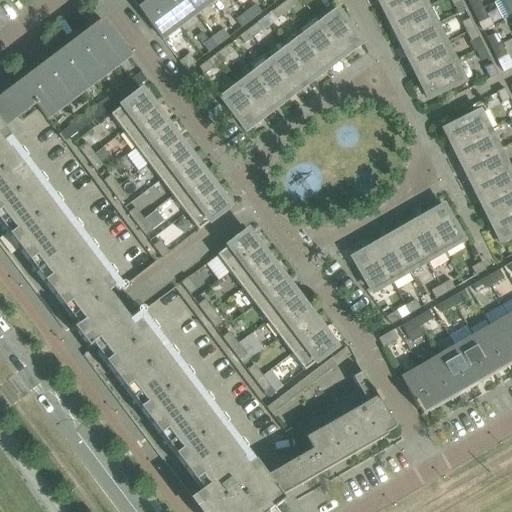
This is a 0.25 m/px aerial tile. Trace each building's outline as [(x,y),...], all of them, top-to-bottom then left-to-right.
[(178,28),(157,0),(151,0),(139,9),(144,16),(162,40),(162,39),(162,40),(178,28)] [(195,15),(183,0),(157,0),(178,28),(195,15)] [(212,3),(209,0),(183,0),(195,15),(212,3)] [(295,7),(289,0),(288,0),(280,6),(286,13),(295,7)] [(426,7),(421,0),(394,0),(381,7),(391,25),(426,7)] [(483,8),(478,0),(471,0),(467,2),(473,13),(483,8)] [(511,17),(511,16),(511,0),(501,0),(494,4),(503,20),(511,15),(511,17)] [(261,13),(255,5),(245,13),(251,21),(261,13)] [(286,13),(280,6),(271,13),(277,20),(286,13)] [(435,26),(426,7),(391,25),(400,44),(435,26)] [(488,19),(483,8),(473,13),(478,24),(488,19)] [(361,43),(337,12),(321,24),(344,56),(361,43)] [(251,21),(245,13),(235,21),(241,29),(251,21)] [(474,29),(469,19),(461,23),(466,33),(474,29)] [(129,56),(108,28),(103,22),(87,34),(113,69),(129,57),(129,56)] [(262,31),(257,24),(248,31),(253,38),(262,31)] [(344,56),(321,24),(304,37),(328,68),(344,56)] [(444,44),(435,26),(400,44),(409,62),(444,44)] [(479,39),(474,29),(466,33),(471,43),(479,39)] [(229,38),(222,30),(212,38),(218,46),(229,38)] [(253,38),(248,31),(239,37),(244,45),(253,38)] [(113,69),(87,34),(70,46),(97,82),(113,69)] [(501,45),(495,34),(485,39),(491,50),(501,45)] [(328,68),(304,37),(288,49),(311,81),(328,68)] [(218,46),(212,38),(202,45),(208,53),(218,46)] [(454,63),(444,44),(409,62),(419,81),(454,63)] [(506,56),(501,45),(491,50),(496,61),(506,56)] [(97,82),(70,46),(54,59),(80,94),(97,82)] [(221,63),(230,55),(225,48),(215,55),(221,63)] [(311,81),(288,49),(271,62),(295,93),(311,81)] [(195,63),(189,55),(179,62),(185,71),(195,63)] [(80,94),(54,59),(37,71),(64,107),(80,94)] [(463,81),(461,78),(468,75),(460,60),(454,63),(419,81),(428,99),(463,81)] [(213,68),(208,61),(198,68),(204,76),(213,68)] [(295,93),(271,62),(255,74),(279,105),(295,93)] [(497,75),(492,65),(484,69),(489,80),(497,75)] [(64,107),(37,71),(19,85),(35,106),(46,119),(47,120),(64,107)] [(133,90),(147,80),(142,73),(128,83),(133,90)] [(279,105),(255,74),(238,87),(262,118),(279,105)] [(120,101),(133,90),(128,83),(114,93),(120,101)] [(0,121),(4,127),(33,104),(35,106),(19,85),(0,99),(0,121)] [(262,118),(238,87),(222,99),(245,130),(262,118)] [(511,104),(504,89),(496,93),(501,104),(502,103),(504,108),(511,104)] [(123,133),(154,109),(141,92),(110,116),(123,133)] [(106,111),(120,101),(114,93),(101,104),(106,111)] [(92,121),(106,111),(101,104),(87,114),(92,121)] [(135,149),(166,125),(154,109),(123,133),(135,149)] [(488,132),(479,113),(444,131),(453,150),(488,132)] [(79,132),(92,121),(87,114),(73,124),(79,132)] [(0,246),(54,318),(65,332),(68,336),(74,332),(80,340),(86,347),(80,352),(83,356),(94,371),(191,499),(194,503),(201,511),(269,511),(284,502),(281,497),(266,477),(254,462),(247,467),(244,462),(245,461),(228,438),(210,415),(193,392),(176,368),(158,345),(139,320),(132,326),(129,322),(120,310),(107,294),(115,288),(96,263),(78,240),(61,217),(43,194),(26,171),(8,148),(7,149),(4,144),(10,139),(2,128),(4,127),(0,121),(0,246)] [(64,143),(79,132),(73,124),(58,136),(64,143)] [(148,165),(179,142),(166,125),(135,149),(148,165)] [(498,151),(488,132),(453,150),(463,168),(498,151)] [(160,182),(191,158),(179,142),(148,165),(160,182)] [(94,155),(86,143),(78,149),(87,160),(94,155)] [(100,162),(106,158),(100,150),(94,155),(87,160),(95,171),(103,166),(100,162)] [(507,169),(498,151),(463,168),(472,187),(507,169)] [(172,198),(203,174),(191,158),(160,182),(172,198)] [(511,189),(511,179),(507,169),(472,187),(481,205),(511,189)] [(185,214),(216,190),(203,174),(172,198),(185,214)] [(119,187),(123,184),(118,178),(114,181),(110,176),(103,182),(111,193),(119,187)] [(127,198),(119,187),(111,193),(120,204),(127,198)] [(511,213),(511,189),(481,205),(491,224),(511,213)] [(198,231),(229,208),(216,190),(185,214),(198,231)] [(462,241),(443,207),(425,218),(444,252),(462,241)] [(143,220),(135,208),(128,214),(136,225),(143,220)] [(511,236),(511,213),(491,224),(500,242),(511,236)] [(444,252),(425,218),(407,228),(426,262),(444,252)] [(152,231),(143,220),(136,225),(145,237),(152,231)] [(426,262),(407,228),(389,238),(409,272),(426,262)] [(229,273),(261,250),(248,233),(216,256),(229,273)] [(409,272),(389,238),(371,249),(391,282),(409,272)] [(169,253),(160,241),(152,247),(161,259),(169,253)] [(391,282),(371,249),(353,259),(372,293),(391,282)] [(242,290),(273,266),(261,250),(229,273),(242,290)] [(485,271),(481,263),(471,268),(475,276),(485,271)] [(254,306),(285,282),(273,266),(242,290),(254,306)] [(503,279),(499,270),(485,278),(490,286),(503,279)] [(197,290),(188,278),(180,284),(189,296),(197,290)] [(490,286),(485,278),(471,286),(476,294),(490,286)] [(454,289),(449,281),(440,286),(444,294),(454,289)] [(266,322),(298,299),(285,282),(254,306),(266,322)] [(444,294),(440,286),(430,292),(435,300),(444,294)] [(468,299),(463,291),(450,298),(454,307),(468,299)] [(454,307),(450,298),(436,306),(441,314),(454,307)] [(279,338),(310,315),(298,299),(266,322),(279,338)] [(213,311),(204,300),(197,306),(205,317),(213,311)] [(420,308),(415,300),(404,306),(409,314),(420,308)] [(221,323),(213,311),(205,317),(214,328),(221,323)] [(433,319),(428,311),(414,319),(419,327),(433,319)] [(401,319),(396,312),(385,318),(390,326),(401,319)] [(291,355),(322,331),(310,315),(279,338),(291,355)] [(511,323),(508,317),(490,327),(511,364),(511,363),(511,323)] [(419,327),(414,319),(401,327),(405,335),(419,327)] [(511,365),(511,364),(490,327),(473,337),(494,374),(499,371),(500,372),(511,365)] [(237,344),(245,338),(239,331),(232,337),(229,333),(221,338),(230,350),(237,344)] [(304,372),(335,348),(322,331),(291,355),(304,372)] [(397,339),(392,331),(378,339),(383,348),(397,339)] [(494,375),(494,374),(473,337),(455,347),(476,384),(481,381),(482,382),(494,375)] [(246,355),(237,344),(230,350),(239,361),(246,355)] [(476,384),(455,347),(437,357),(458,394),(464,391),(464,392),(476,385),(476,384)] [(345,348),(330,360),(335,367),(350,356),(345,348)] [(459,395),(458,394),(437,357),(420,367),(441,404),(446,401),(446,402),(459,395)] [(262,376),(254,365),(246,371),(255,382),(262,376)] [(441,404),(420,367),(400,379),(414,403),(414,404),(417,410),(418,410),(422,416),(425,414),(441,405),(441,404)] [(275,472),(266,477),(281,497),(288,493),(295,489),(307,482),(316,477),(315,475),(323,470),(324,472),(386,436),(385,434),(395,429),(393,425),(380,402),(381,402),(376,393),(375,394),(362,373),(352,379),(358,389),(296,425),(297,426),(305,441),(306,441),(312,451),(295,460),(280,469),(275,472)] [(271,388),(262,376),(255,382),(263,393),(271,388)] [(306,378),(296,385),(301,393),(312,385),(306,378)] [(296,385),(286,393),(291,400),(301,393),(296,385)] [(286,393),(276,401),(281,408),(291,400),(286,393)] [(276,401),(266,408),(271,415),(281,408),(276,401)]
